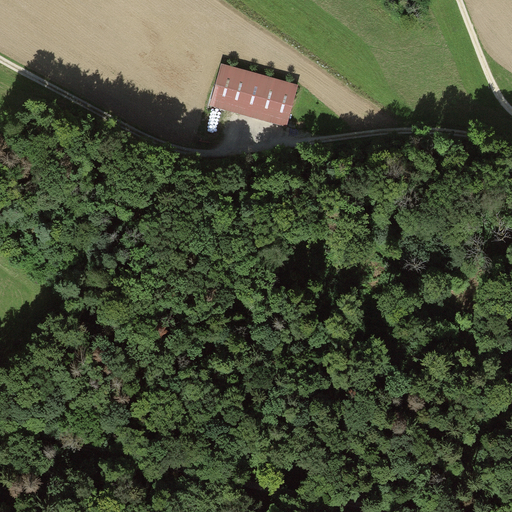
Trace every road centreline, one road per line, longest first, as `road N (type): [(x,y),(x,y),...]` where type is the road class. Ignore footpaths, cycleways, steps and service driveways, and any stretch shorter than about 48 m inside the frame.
road 1 (track): [(0,60),(173,146),(224,152),(406,131),(453,131),(511,146)]
road 2 (track): [(387,511),(0,429)]
road 3 (track): [(457,0),(484,70),(511,111)]
